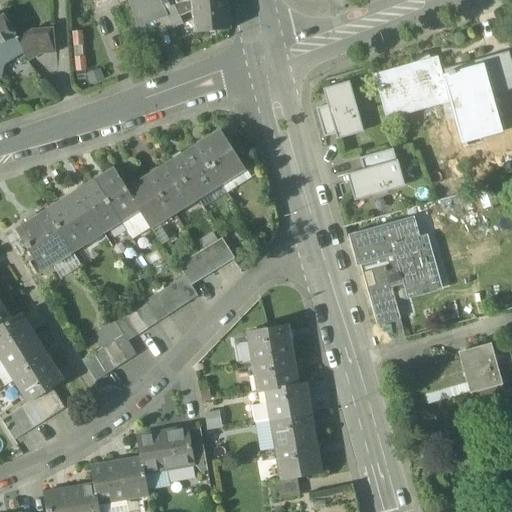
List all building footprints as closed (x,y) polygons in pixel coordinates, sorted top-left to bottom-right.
[(230,31),(226,0),(208,0),(193,2),(183,3),(174,7),(179,18),(194,12),(196,34),(230,31)] [(3,17),(0,19),(0,61),(9,63),(23,55),(24,53),(16,41),(15,39),(16,38),(3,17)] [(53,30),(32,32),(40,55),(55,54),(53,30)] [(32,32),(16,41),(24,53),(23,55),(28,63),(40,55),(32,32)] [(511,64),(509,53),(480,61),(481,67),(482,66),(484,73),(488,72),(493,87),(511,81),(511,64)] [(437,58),(373,76),(384,113),(447,95),(443,77),(437,58)] [(481,67),(455,74),(455,72),(447,74),(448,76),(443,77),(447,95),(461,144),(485,138),(482,129),(499,124),(484,73),(482,66),(481,67)] [(364,133),(349,83),(323,90),(327,106),(316,110),(324,139),(335,135),(337,141),(364,133)] [(245,170),(221,132),(197,147),(221,186),(245,170)] [(221,186),(197,147),(173,162),(197,200),(221,186)] [(354,202),(405,188),(398,161),(396,161),(393,150),(360,159),(363,171),(347,175),(354,202)] [(197,200),(173,162),(150,176),(174,215),(197,200)] [(150,229),(126,191),(114,170),(95,182),(121,222),(132,240),(150,229)] [(174,215),(150,176),(126,191),(150,229),(151,229),(174,215)] [(121,222),(95,182),(77,193),(102,233),(121,222)] [(102,233),(77,193),(46,212),(72,253),(86,244),(84,240),(99,231),(101,234),(102,233)] [(376,215),(391,210),(386,196),(372,200),(376,215)] [(72,253),(46,212),(15,232),(41,272),(56,263),(55,262),(70,252),(71,253),(72,253)] [(412,221),(351,239),(359,264),(370,261),(377,287),(367,290),(371,303),(393,296),(390,286),(405,281),(409,294),(435,286),(428,264),(430,264),(428,258),(420,261),(418,251),(420,250),(412,221)] [(235,260),(222,239),(209,247),(222,268),(235,260)] [(222,268),(209,247),(199,253),(212,274),(222,268)] [(212,274),(199,253),(189,260),(202,281),(212,274)] [(202,281),(189,260),(178,266),(185,277),(191,287),(202,281)] [(191,287),(185,277),(175,284),(188,304),(198,298),(191,287)] [(188,304),(175,284),(165,290),(178,311),(188,304)] [(178,311),(165,290),(155,296),(168,317),(178,311)] [(168,317),(155,296),(145,303),(158,323),(168,317)] [(393,296),(371,303),(377,326),(400,319),(393,296)] [(158,323),(145,303),(134,309),(147,330),(158,323)] [(0,328),(11,322),(0,305),(0,328)] [(147,330),(134,309),(124,316),(137,336),(147,330)] [(11,322),(0,328),(0,358),(0,359),(5,356),(35,338),(21,316),(11,322)] [(137,336),(124,316),(114,322),(123,336),(127,342),(137,336)] [(287,326),(247,333),(253,363),(292,357),(287,326)] [(136,357),(127,342),(123,336),(113,342),(126,363),(136,357)] [(35,338),(5,356),(13,370),(9,372),(14,381),(18,379),(48,360),(35,338)] [(126,363),(113,342),(103,348),(116,370),(126,363)] [(506,398),(491,344),(467,351),(469,358),(461,360),(467,382),(474,407),(506,398)] [(116,370),(103,348),(93,355),(106,376),(116,370)] [(106,376),(93,355),(82,361),(95,383),(106,376)] [(292,357),(253,363),(258,393),(266,392),(298,386),(292,357)] [(48,360),(18,379),(26,392),(23,394),(29,403),(32,401),(42,395),(52,389),(62,382),(48,360)] [(461,360),(434,368),(440,389),(467,382),(461,360)] [(440,389),(434,368),(419,372),(425,394),(440,389)] [(419,372),(405,376),(414,406),(428,402),(425,394),(419,372)] [(298,386),(266,392),(271,421),(310,414),(305,385),(298,386)] [(65,409),(52,389),(42,395),(55,416),(65,409)] [(55,416),(42,395),(32,401),(44,422),(55,416)] [(44,422),(32,401),(29,403),(22,408),(34,428),(44,422)] [(34,428),(22,408),(11,414),(24,435),(34,428)] [(24,435),(11,414),(1,420),(14,441),(24,435)] [(310,414),(271,421),(276,451),(316,444),(310,414)] [(188,427),(137,437),(141,458),(144,474),(181,467),(181,463),(192,461),(193,465),(195,465),(194,464),(188,430),(188,427)] [(200,428),(188,430),(194,464),(206,461),(200,428)] [(316,444),(276,451),(281,481),(297,479),(321,474),(316,444)] [(141,458),(91,467),(94,485),(97,505),(98,505),(147,496),(144,474),(141,458)] [(281,481),(273,483),(276,500),(300,496),(297,479),(281,481)] [(94,485),(43,494),(45,511),(99,511),(98,505),(97,505),(94,485)]
